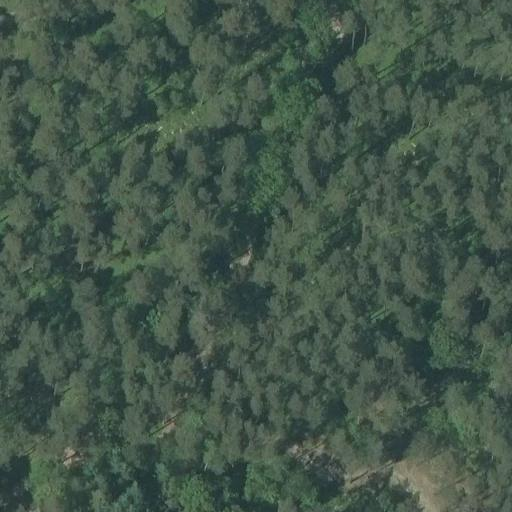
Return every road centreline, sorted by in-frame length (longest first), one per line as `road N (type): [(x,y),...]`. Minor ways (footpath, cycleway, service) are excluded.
road 1 (track): [(342,0),(205,442),(182,450)]
road 2 (track): [(398,511),(368,485),(208,429)]
road 3 (track): [(152,0),(0,36)]
